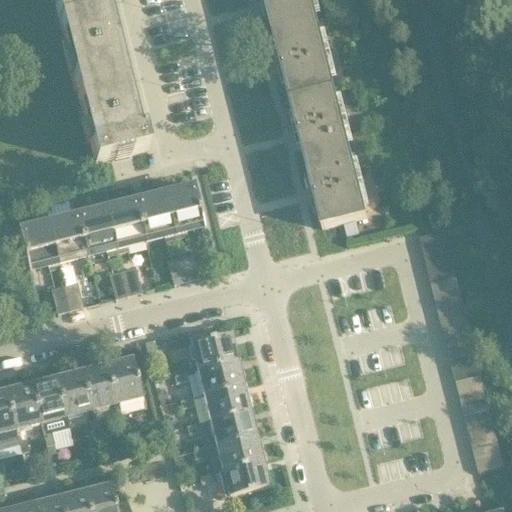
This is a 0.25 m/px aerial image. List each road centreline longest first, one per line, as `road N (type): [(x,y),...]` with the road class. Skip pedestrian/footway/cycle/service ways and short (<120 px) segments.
road 1 (residential): [(322,504),(461,472),(406,258),(268,289)]
road 2 (residential): [(268,289),(196,0)]
road 3 (residential): [(0,355),(268,289)]
road 4 (residential): [(322,504),(268,289)]
